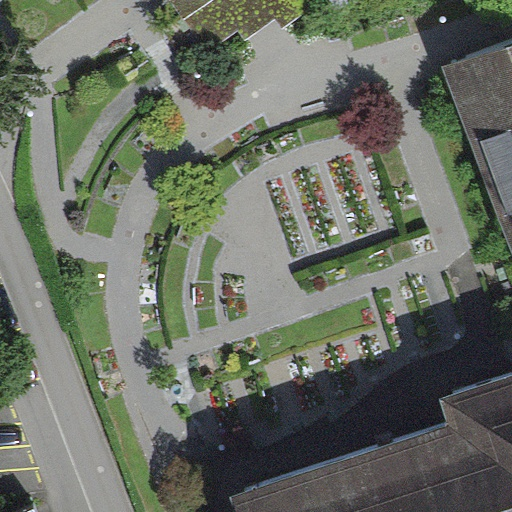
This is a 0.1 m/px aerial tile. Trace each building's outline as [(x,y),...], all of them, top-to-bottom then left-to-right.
[(318,0),(188,0),(240,64),(281,31),(318,0)] [(331,0),(335,10),(362,0),(331,0)] [(511,18),(430,48),(509,261),(511,259),(511,18)] [(417,400),(272,451),(284,485),(293,511),(511,511),(511,323),(472,338),(404,362),(417,400)] [(284,485),(240,501),(243,511),(293,511),(289,500),(284,485)]
